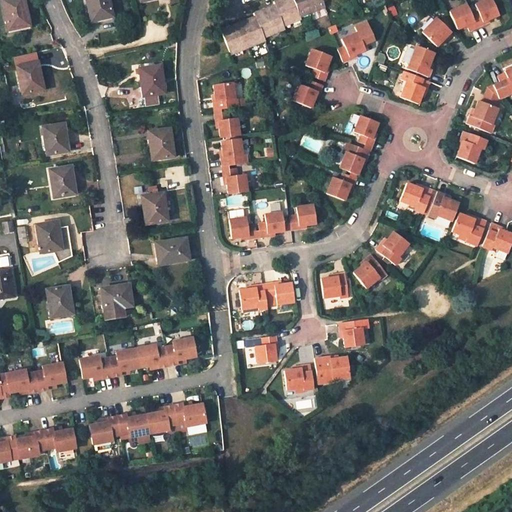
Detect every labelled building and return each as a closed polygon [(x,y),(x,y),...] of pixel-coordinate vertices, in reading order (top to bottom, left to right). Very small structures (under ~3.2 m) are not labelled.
[(28,23),(23,0),(1,0),(8,29),(17,27),(16,26),(28,23)] [(112,16),(108,0),(86,0),(90,18),(102,15),(102,18),(112,16)] [(292,0),(278,0),(274,2),(275,4),(284,26),(291,23),(290,22),(300,17),(292,0)] [(306,0),(292,0),(300,17),(311,13),(306,0)] [(321,0),(306,0),(311,13),(324,8),(322,2),(322,0),(321,0)] [(481,21),(486,19),(496,15),(489,0),(481,0),(473,4),(477,11),(470,14),(475,27),(483,24),(481,21)] [(275,4),(254,13),(255,16),(263,36),(272,32),(273,34),(285,29),(284,26),(275,4)] [(470,14),(465,4),(448,11),(456,28),(463,25),(466,31),(475,27),(470,14)] [(255,16),(240,22),(250,47),(256,44),(256,43),(264,39),(264,38),(263,36),(255,16)] [(435,18),(421,33),(436,47),(440,43),(444,38),(446,40),(452,34),(441,24),(444,22),(442,20),(439,22),(435,18)] [(240,22),(220,30),(230,53),(239,49),(239,51),(250,47),(240,22)] [(350,58),(355,55),(364,51),(357,34),(341,40),(344,46),(336,49),(342,62),(350,59),(350,58)] [(427,68),(429,63),(432,55),(415,48),(407,70),(426,77),(429,69),(427,68)] [(325,73),(328,68),(328,66),(331,58),(313,51),(306,67),(314,70),(311,76),(325,81),(328,74),(325,73)] [(34,62),(16,66),(22,94),(41,89),(39,81),(41,81),(38,67),(36,68),(34,62)] [(160,65),(139,68),(141,87),(144,86),(145,96),(148,96),(161,94),(164,93),(160,65)] [(511,90),(511,89),(511,68),(503,72),(503,73),(496,77),(498,82),(492,85),(497,97),(498,99),(511,92),(511,90)] [(428,82),(403,72),(400,80),(405,82),(399,97),(417,104),(420,94),(422,89),(425,90),(428,82)] [(299,86),(293,102),(311,109),(312,109),(316,98),(317,93),(320,94),(323,86),(310,81),(307,89),(299,86)] [(233,99),(231,82),(212,85),(211,85),(212,95),(213,102),(211,103),(212,111),(220,110),(237,107),(236,99),(233,99)] [(481,102),(493,107),(497,97),(492,85),(486,88),(481,102)] [(161,94),(148,96),(149,105),(162,103),(161,94)] [(474,109),(472,116),(468,115),(465,124),(490,134),(493,125),(490,124),(493,116),(496,108),(493,107),(481,102),(477,101),(474,109)] [(239,136),(236,119),(228,120),(227,113),(220,114),(213,115),(212,115),(213,122),(216,121),(217,128),(219,139),(239,136)] [(371,138),(373,132),(377,123),(360,117),(353,133),(360,135),(357,142),(364,145),(371,147),(374,139),(373,139),(371,138)] [(61,123),(42,127),(47,155),(66,151),(64,143),(67,143),(65,129),(62,130),(61,123)] [(174,156),(170,128),(150,131),(151,138),(149,138),(150,151),(153,151),(154,159),(174,156)] [(474,163),(479,148),(482,149),(486,140),(463,131),(459,141),(462,142),(459,149),(456,156),(474,163)] [(241,157),(239,142),(221,145),(222,152),(223,160),(220,160),(221,167),(245,164),(244,156),(241,157)] [(360,166),(362,160),(365,161),(369,152),(362,149),(346,143),(343,153),(345,154),(339,169),(351,173),(357,175),(360,166)] [(68,166),(49,170),(54,197),(72,194),(71,185),(73,184),(71,172),(68,172),(68,166)] [(248,192),(245,175),(238,176),(237,169),(223,171),(224,180),(227,179),(227,185),(229,195),(248,192)] [(332,179),(326,194),(345,200),(348,191),(350,186),(353,187),(356,178),(350,176),(341,173),(338,181),(332,179)] [(422,190),(415,187),(407,184),(400,202),(415,208),(414,211),(423,215),(433,190),(423,187),(422,190)] [(436,216),(451,221),(458,204),(450,201),(443,198),(444,195),(437,192),(428,216),(435,219),(436,216)] [(167,221),(163,193),(143,196),(144,203),(142,203),(143,216),(146,215),(147,224),(167,221)] [(312,206),(296,208),(296,215),(289,216),(290,223),(292,230),(300,229),(299,226),(306,225),(314,224),(312,206)] [(268,234),(275,233),(285,231),(284,224),(282,213),(266,215),(267,222),(258,223),(260,231),(260,238),(268,236),(268,234)] [(459,236),(467,238),(466,241),(465,243),(476,247),(486,221),(476,217),(474,221),(467,218),(459,215),(452,233),(459,236)] [(246,218),(229,220),(232,239),(241,237),(247,236),(248,236),(248,240),(257,238),(256,232),(255,224),(247,225),(246,218)] [(72,256),(67,226),(58,227),(57,220),(35,224),(40,252),(53,251),(54,252),(53,252),(58,262),(72,256)] [(491,246),(506,252),(511,237),(511,234),(505,232),(505,231),(498,228),(499,225),(491,222),(482,245),(490,249),(491,246)] [(407,243),(394,233),(388,241),(383,246),(381,244),(376,250),(395,267),(401,260),(396,256),(407,243)] [(188,259),(185,238),(155,243),(156,252),(158,252),(160,264),(188,259)] [(361,264),(359,266),(353,273),(367,287),(378,276),(380,278),(386,273),(367,254),(362,259),(362,260),(363,262),(361,264)] [(10,267),(0,269),(0,298),(15,295),(10,267)] [(339,279),(330,280),(322,281),(324,299),(341,297),(341,299),(349,298),(346,274),(338,275),(339,279)] [(280,283),(273,283),(273,281),(265,282),(266,289),(267,297),(275,296),(276,302),(292,301),(289,282),(282,283),(282,282),(280,283)] [(131,306),(128,284),(101,287),(105,318),(123,315),(122,307),(131,306)] [(65,286),(46,289),(51,318),(70,314),(69,308),(71,308),(69,295),(67,295),(65,286)] [(255,290),(247,291),(239,293),(242,312),(259,309),(258,311),(259,311),(259,312),(266,311),(264,289),(263,286),(255,287),(255,290)] [(343,332),(344,339),(345,348),(364,345),(362,329),(355,330),(354,323),(339,325),(340,333),(343,332)] [(173,344),(165,346),(168,364),(177,362),(177,358),(185,357),(196,355),(192,336),(172,340),(173,344)] [(257,364),(276,362),(275,352),(274,345),(277,345),(276,337),(261,340),(262,346),(254,348),(257,364)] [(155,343),(136,347),(140,366),(150,364),(159,362),(159,366),(168,364),(165,346),(156,347),(155,343)] [(117,355),(108,357),(112,375),(121,373),(120,370),(129,368),(140,366),(136,347),(116,351),(117,355)] [(99,354),(79,358),(83,377),(93,375),(102,373),(103,377),(112,375),(108,357),(100,358),(99,354)] [(318,384),(334,381),(334,379),(350,377),(348,357),(338,358),(333,358),(333,356),(315,358),(318,384)] [(44,369),(35,371),(39,390),(48,388),(47,384),(56,382),(66,380),(62,361),(43,365),(44,369)] [(295,388),(303,387),(303,390),(313,389),(311,364),(300,365),(300,367),(291,368),(284,369),(287,389),(295,388)] [(26,369),(6,373),(10,392),(20,389),(29,388),(30,391),(39,390),(35,371),(27,373),(26,369)] [(10,392),(6,373),(0,373),(0,393),(1,393),(1,397),(11,395),(10,392)] [(183,402),(174,403),(178,422),(186,420),(187,424),(207,420),(203,402),(193,404),(184,405),(183,402)] [(147,413),(150,432),(170,428),(169,424),(178,422),(174,403),(165,405),(166,409),(157,411),(147,413)] [(127,413),(118,415),(121,433),(122,437),(150,432),(147,413),(136,415),(128,416),(127,413)] [(101,422),(90,424),(94,443),(113,439),(113,435),(121,433),(118,415),(109,416),(110,420),(101,422)] [(44,431),(47,449),(55,448),(56,452),(76,449),(73,430),(62,432),(53,433),(53,429),(44,431)] [(44,431),(34,432),(35,436),(26,437),(16,439),(19,458),(39,455),(38,451),(47,449),(44,431)] [(0,441),(0,460),(19,458),(16,439),(15,435),(6,437),(7,441),(0,441)]
